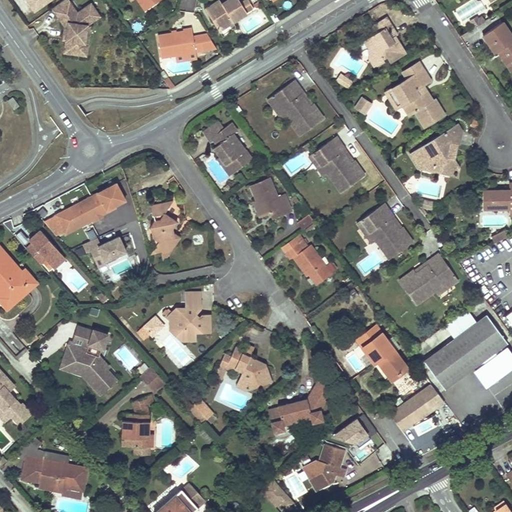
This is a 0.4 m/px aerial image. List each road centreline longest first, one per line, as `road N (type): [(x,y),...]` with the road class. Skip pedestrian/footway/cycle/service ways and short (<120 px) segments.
road 1 (residential): [(293,44),(422,223)]
road 2 (residential): [(156,126),(258,267)]
road 3 (residential): [(420,0),(496,114),(501,146)]
road 4 (tertiary): [(293,44),(156,126)]
road 5 (unknown): [(248,253),(216,272),(159,275),(133,218)]
